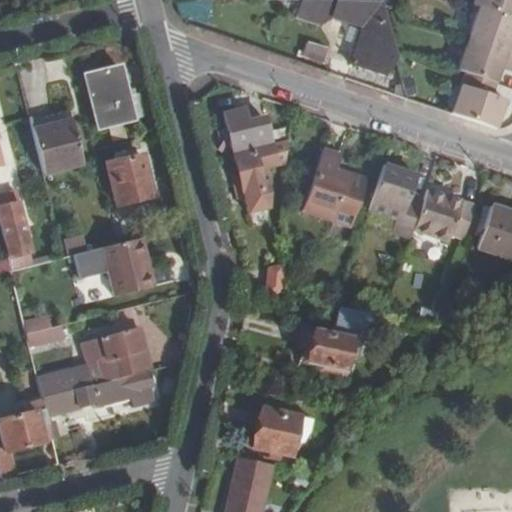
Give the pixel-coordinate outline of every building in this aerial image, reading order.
[(339,0),(301,0),(296,18),(320,26),(332,19),(361,29),(350,64),(369,70),(383,75),(389,58),(395,60),(392,48),(382,8),(381,4),(339,0)] [(511,0),(473,0),(471,6),(478,8),(511,20),(511,0)] [(511,32),(511,20),(478,8),(468,37),(511,51),(511,35),(511,32)] [(511,51),(468,37),(456,70),(495,84),(500,67),(511,71),(511,51)] [(300,56),(322,64),(328,48),(306,40),(300,56)] [(132,120),(119,68),(83,77),(97,129),(132,120)] [(369,70),(364,85),(405,99),(400,82),(383,75),(369,70)] [(460,85),(449,114),(494,129),(504,101),(460,85)] [(233,154),(270,145),(262,118),(246,122),(243,109),(224,114),(226,127),(217,130),(220,141),(229,139),(233,154)] [(70,121),(31,130),(42,175),(81,164),(70,121)] [(275,166),(270,145),(233,154),(246,206),(270,200),(271,200),(263,169),(275,166)] [(338,156),(322,151),(302,210),(349,226),(364,181),(333,170),(338,156)] [(142,156),(105,165),(116,205),(151,197),(142,156)] [(382,165),(368,209),(395,218),(391,230),(410,236),(413,229),(422,202),(409,198),(411,191),(416,177),(382,165)] [(409,198),(422,202),(424,196),(411,191),(409,198)] [(450,234),(463,239),(474,207),(426,191),(424,196),(422,202),(413,229),(447,240),(450,234)] [(15,195),(0,198),(0,233),(6,259),(30,253),(15,195)] [(270,200),(247,206),(250,219),(273,213),(270,200)] [(511,213),(491,206),(477,248),(511,259),(511,213)] [(85,250),(82,236),(63,241),(66,255),(85,250)] [(153,287),(140,239),(115,246),(101,250),(114,297),(153,287)] [(0,274),(9,272),(6,259),(0,259),(0,274)] [(268,265),(264,290),(282,293),(286,268),(268,265)] [(22,323),(25,335),(57,327),(54,315),(22,323)] [(25,335),(28,346),(61,338),(57,327),(25,335)] [(364,341),(302,328),(298,347),(309,349),(306,362),(345,370),(347,358),(354,360),(361,356),(364,341)] [(131,377),(147,373),(135,330),(80,343),(85,366),(36,379),(41,400),(131,377)] [(154,388),(149,372),(147,373),(131,377),(136,393),(150,389),(154,388)] [(43,409),(45,417),(96,404),(97,408),(130,399),(133,408),(153,402),(150,389),(136,393),(131,377),(41,400),(43,409)] [(310,419),(298,417),(262,408),(261,413),(255,412),(252,424),(259,426),(254,448),(290,456),(292,447),(297,449),(308,431),(310,419)] [(0,432),(0,479),(15,476),(9,452),(41,443),(40,438),(50,436),(45,417),(43,409),(0,419),(0,432),(0,433),(0,432)] [(260,511),(271,463),(237,456),(224,511),(260,511)]
